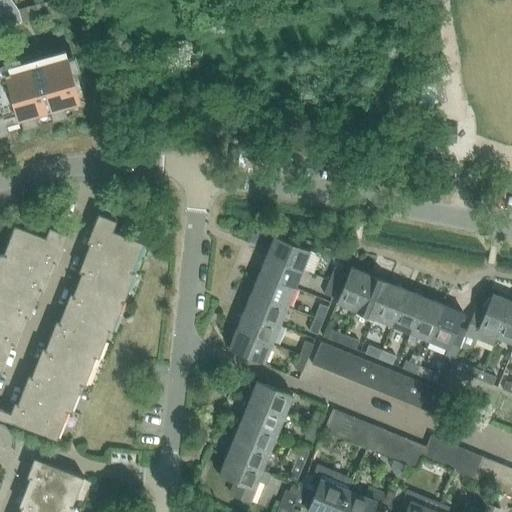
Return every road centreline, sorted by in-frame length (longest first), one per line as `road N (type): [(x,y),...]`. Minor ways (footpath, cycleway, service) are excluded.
road 1 (residential): [(156,511),(185,338),(199,173)]
road 2 (residential): [(199,173),(511,228)]
road 3 (residential): [(0,181),(85,164),(199,173)]
